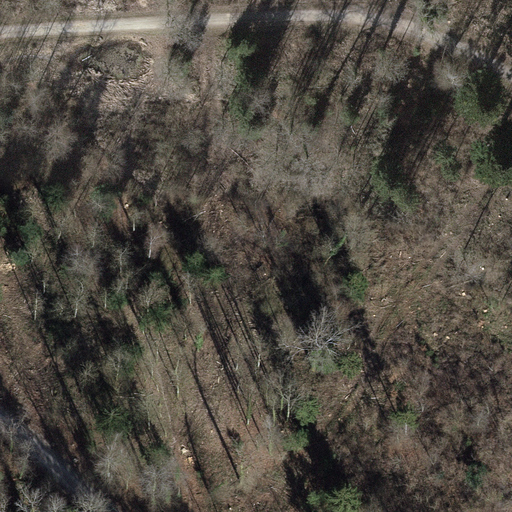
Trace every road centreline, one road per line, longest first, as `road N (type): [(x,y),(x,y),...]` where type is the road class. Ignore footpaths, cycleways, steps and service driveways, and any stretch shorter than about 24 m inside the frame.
road 1 (track): [(0,33),(366,17),(455,41),(511,74)]
road 2 (track): [(102,511),(0,423)]
